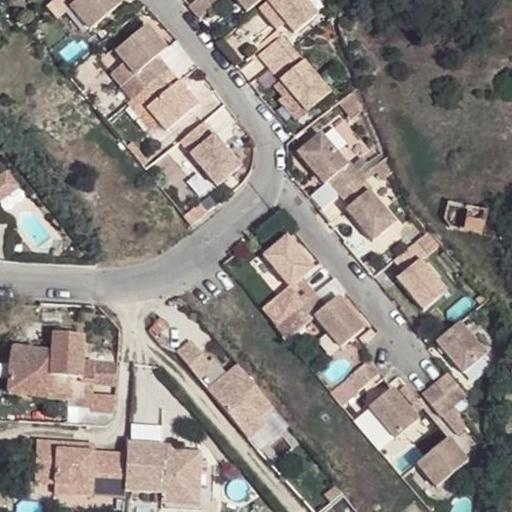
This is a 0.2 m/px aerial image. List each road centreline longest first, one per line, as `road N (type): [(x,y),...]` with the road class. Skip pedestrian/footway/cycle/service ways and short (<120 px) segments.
road 1 (residential): [(0,285),(114,292),(162,285),(267,201),(273,178)]
road 2 (residential): [(273,178),(412,354)]
road 3 (residential): [(273,178),(271,150),(256,122),(159,0)]
